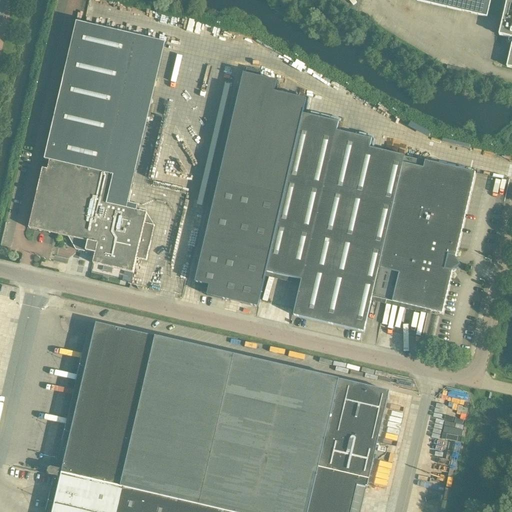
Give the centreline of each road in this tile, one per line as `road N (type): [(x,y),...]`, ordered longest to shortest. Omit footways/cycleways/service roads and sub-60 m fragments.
road 1 (unknown): [(490,163),(398,133),(262,57),(231,51),(173,311)]
road 2 (unclassified): [(475,380),(0,271)]
road 3 (unknown): [(490,163),(454,329)]
road 4 (unclassified): [(475,380),(511,226)]
road 5 (unknown): [(511,76),(422,30),(388,0)]
